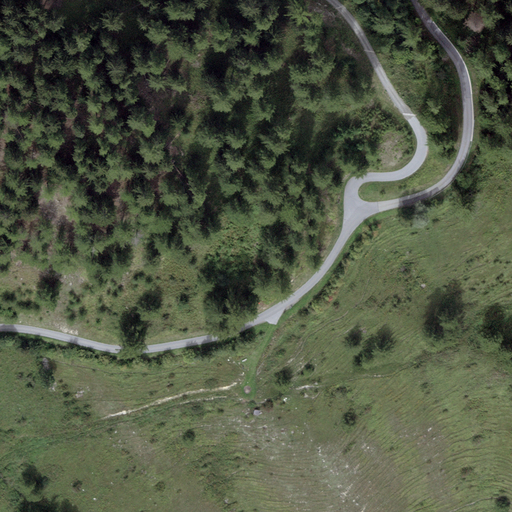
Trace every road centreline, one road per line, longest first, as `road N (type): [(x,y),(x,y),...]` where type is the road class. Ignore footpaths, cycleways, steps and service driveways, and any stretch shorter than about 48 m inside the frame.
road 1 (tertiary): [(0,330),(129,353),(230,339),(284,307),(321,271),(359,212),(435,189),(464,154),(467,96),(457,57),(420,0)]
road 2 (track): [(324,0),(349,20),(428,157),(407,181),(363,185),(353,195),(359,212)]
